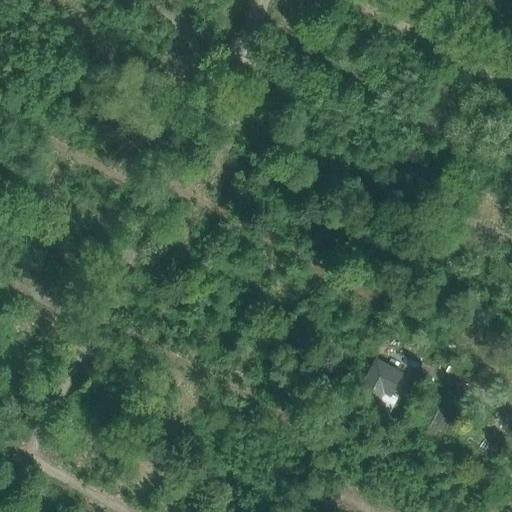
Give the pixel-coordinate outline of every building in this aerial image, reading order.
[(25,21),(36,0),(19,0),(12,14),(25,21)] [(489,13),(511,24),(511,8),(495,1),(489,13)] [(111,16),(92,65),(108,72),(127,23),(111,16)] [(0,24),(0,56),(9,60),(20,34),(0,24)] [(82,55),(90,37),(71,29),(64,47),(82,55)] [(347,78),(353,63),(298,41),(292,56),(347,78)] [(199,103),(214,69),(191,59),(176,92),(199,103)] [(422,103),(433,86),(400,66),(378,100),(391,108),(402,90),(422,103)] [(48,106),(61,113),(80,81),(67,74),(48,106)] [(0,99),(7,103),(16,86),(0,77),(0,99)] [(96,131),(113,97),(102,91),(85,125),(96,131)] [(487,92),(473,122),(457,115),(448,134),(440,131),(433,145),(466,161),(496,96),(487,92)] [(260,138),(271,144),(291,110),(280,104),(260,138)] [(511,125),(503,122),(498,132),(509,137),(511,129),(511,125)] [(342,151),(349,132),(336,127),(329,146),(342,151)] [(492,148),(465,207),(485,216),(511,157),(492,148)] [(384,162),(376,176),(387,182),(394,168),(384,162)] [(263,205),(279,213),(298,175),(282,166),(263,205)] [(75,178),(59,211),(71,216),(87,183),(75,178)] [(126,208),(106,240),(118,247),(138,215),(126,208)] [(16,260),(27,223),(15,219),(3,255),(16,260)] [(36,224),(31,239),(60,249),(65,234),(36,224)] [(70,242),(50,279),(65,287),(84,250),(70,242)] [(470,280),(484,286),(501,252),(487,245),(470,280)] [(264,306),(279,276),(268,270),(253,300),(264,306)] [(146,274),(128,318),(156,329),(174,285),(146,274)] [(228,321),(234,306),(207,296),(199,320),(213,325),(216,317),(228,321)] [(0,345),(9,349),(19,318),(6,314),(0,332),(0,345)] [(223,342),(230,324),(218,319),(211,337),(223,342)] [(481,361),(494,330),(467,319),(454,350),(481,361)] [(344,327),(336,341),(352,350),(360,336),(344,327)] [(38,358),(62,365),(70,337),(47,330),(38,358)] [(257,387),(266,390),(281,348),(264,342),(255,367),(263,370),(257,387)] [(25,374),(30,363),(10,355),(5,366),(25,374)] [(511,357),(495,390),(510,398),(511,392),(511,357)] [(380,361),(363,395),(397,411),(414,377),(380,361)] [(300,363),(288,394),(300,399),(312,368),(300,363)] [(6,372),(0,381),(0,427),(2,429),(26,383),(6,372)] [(427,438),(440,405),(427,400),(414,432),(427,438)] [(455,458),(470,468),(503,418),(487,408),(455,458)] [(226,472),(243,477),(259,427),(238,420),(227,454),(232,456),(226,472)] [(81,448),(86,426),(70,422),(65,444),(81,448)] [(107,434),(125,442),(130,430),(113,422),(107,434)] [(334,465),(365,477),(381,433),(350,422),(334,465)] [(267,492),(292,504),(317,456),(292,443),(267,492)] [(405,490),(422,455),(402,445),(384,480),(405,490)] [(182,511),(197,482),(183,476),(165,511),(182,511)] [(354,476),(348,485),(371,499),(377,491),(354,476)] [(459,511),(467,494),(477,498),(482,488),(462,480),(459,489),(444,483),(431,511),(459,511)] [(233,493),(223,511),(239,511),(245,498),(233,493)]
